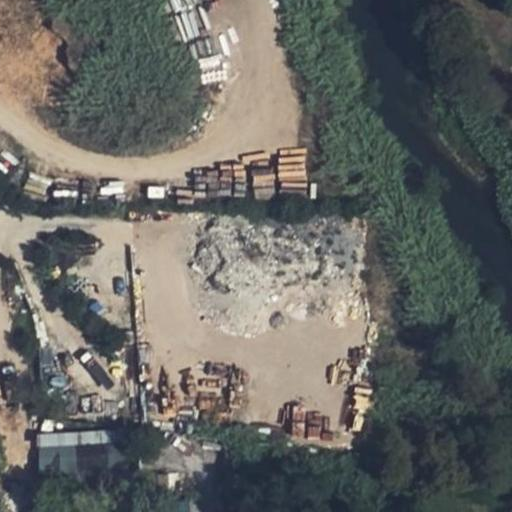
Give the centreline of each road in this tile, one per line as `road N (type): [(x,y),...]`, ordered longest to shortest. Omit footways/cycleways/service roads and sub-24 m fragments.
road 1 (track): [(0,112),(43,145),(112,168),(201,159),(260,86),(245,0)]
road 2 (track): [(0,224),(151,230),(173,338)]
